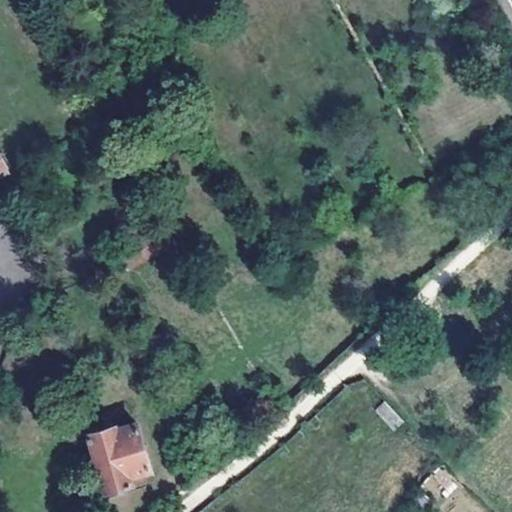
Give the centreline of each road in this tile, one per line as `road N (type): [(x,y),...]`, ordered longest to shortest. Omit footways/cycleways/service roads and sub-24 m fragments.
road 1 (track): [(176,511),(353,357)]
road 2 (track): [(353,357),(511,202)]
